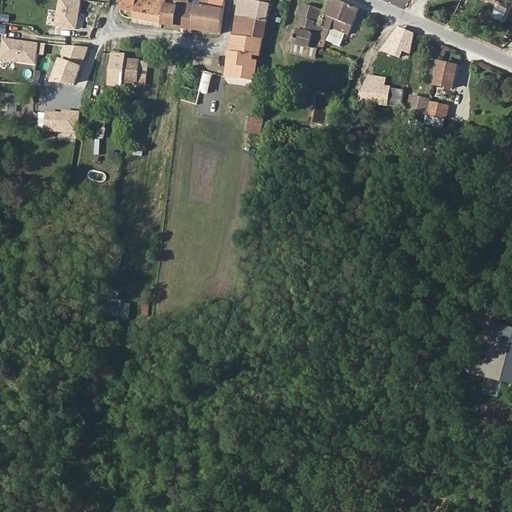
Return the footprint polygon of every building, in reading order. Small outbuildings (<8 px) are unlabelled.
[(82,1),(72,0),(61,0),(58,25),(78,28),(82,1)] [(121,0),(120,7),(134,9),(135,0),(121,0)] [(135,0),(134,9),(133,16),(162,23),(165,0),(135,0)] [(165,0),(162,23),(193,28),(196,10),(185,9),(186,2),(176,0),(165,0)] [(201,0),(201,5),(197,4),(196,10),(193,28),(221,32),(225,2),(218,0),(201,0)] [(238,0),(236,13),(233,35),(263,39),(270,0),(238,0)] [(342,49),(345,37),(349,38),(360,8),(342,0),(333,0),(324,36),(323,37),(322,44),(342,49)] [(326,8),(304,3),(294,43),(320,49),(322,44),(323,37),(319,36),(326,8)] [(263,39),(233,35),(232,51),(260,55),(263,39)] [(39,44),(5,40),(3,59),(37,63),(39,44)] [(318,56),(320,49),(294,43),(292,50),(318,56)] [(76,83),(87,47),(75,46),(68,46),(66,45),(53,82),(76,83)] [(112,51),(109,76),(125,78),(127,61),(128,53),(112,51)] [(260,55),(232,51),(230,73),(256,78),(260,55)] [(139,62),(127,61),(125,78),(124,81),(137,82),(139,62)] [(458,64),(441,61),(436,84),(454,88),(458,64)] [(387,104),(402,106),(405,89),(390,86),(387,104)] [(412,94),(409,111),(427,115),(430,99),(412,94)] [(445,120),(446,120),(450,104),(432,100),(429,116),(445,120)] [(49,128),(50,111),(42,110),(41,128),(49,128)] [(78,131),(81,111),(67,110),(67,112),(50,111),(49,128),(78,131)] [(443,128),(445,120),(429,116),(427,116),(426,124),(443,128)] [(260,134),(263,120),(251,117),(248,132),(260,134)] [(119,161),(121,153),(111,150),(109,158),(119,161)] [(145,260),(144,275),(156,275),(157,260),(145,260)] [(133,306),(147,307),(148,288),(134,287),(133,306)] [(511,384),(511,331),(482,324),(479,337),(485,339),(511,345),(511,346),(503,383),(511,384)] [(485,339),(479,337),(470,375),(476,376),(485,339)] [(503,383),(511,346),(511,345),(485,339),(476,376),(503,383)]
